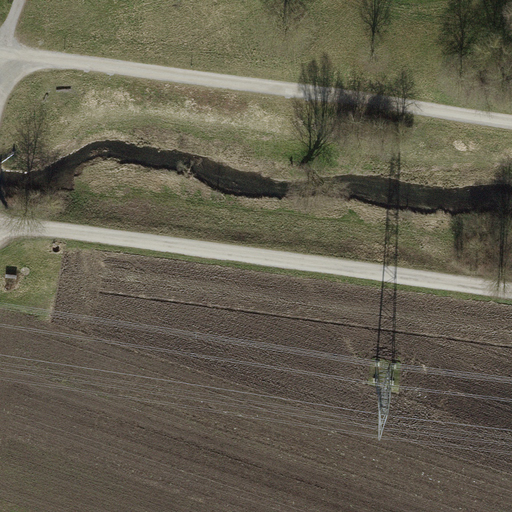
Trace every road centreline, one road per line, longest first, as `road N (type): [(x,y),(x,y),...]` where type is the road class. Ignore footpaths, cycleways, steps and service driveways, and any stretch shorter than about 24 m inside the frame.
road 1 (track): [(0,222),(511,290)]
road 2 (track): [(6,54),(511,120)]
